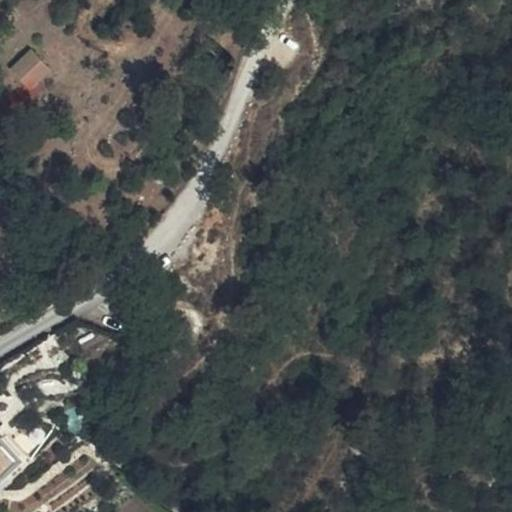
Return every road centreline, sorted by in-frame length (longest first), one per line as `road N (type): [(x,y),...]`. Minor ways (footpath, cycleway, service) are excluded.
road 1 (track): [(293,0),(189,211),(168,240),(131,264)]
road 2 (residential): [(0,347),(131,264)]
